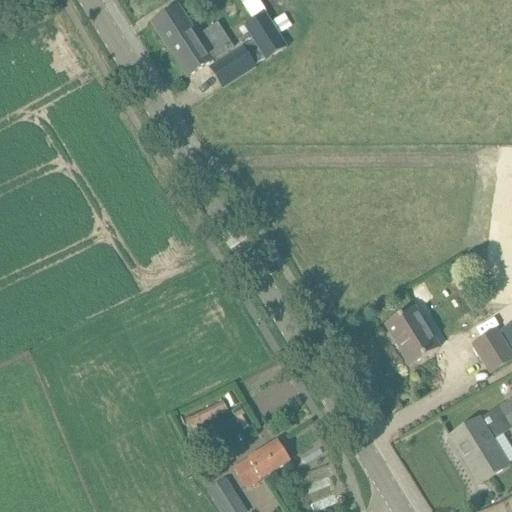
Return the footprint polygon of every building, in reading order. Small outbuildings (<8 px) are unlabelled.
[(209,69),(222,90),(257,68),(256,66),(265,60),(267,63),(288,49),(266,14),(267,13),(258,0),(238,0),(253,22),(244,28),(253,42),(243,48),(243,46),(209,69)] [(178,7),(152,24),(187,78),(233,49),(220,28),(199,41),(178,7)] [(386,327),(396,344),(410,367),(440,349),(415,309),(386,327)] [(491,375),(511,362),(511,359),(495,332),(474,345),(491,375)] [(231,407),(236,405),(232,395),(226,398),(231,407)] [(478,486),(496,476),(509,468),(492,441),(511,428),(511,400),(450,439),(478,486)] [(224,403),(185,422),(189,431),(228,412),(224,403)] [(240,408),(231,413),(236,422),(237,421),(243,431),(249,427),(243,418),(245,417),(240,408)] [(278,442),(233,470),(246,490),(290,463),(278,442)] [(245,511),(225,481),(208,492),(221,511),(245,511)]
